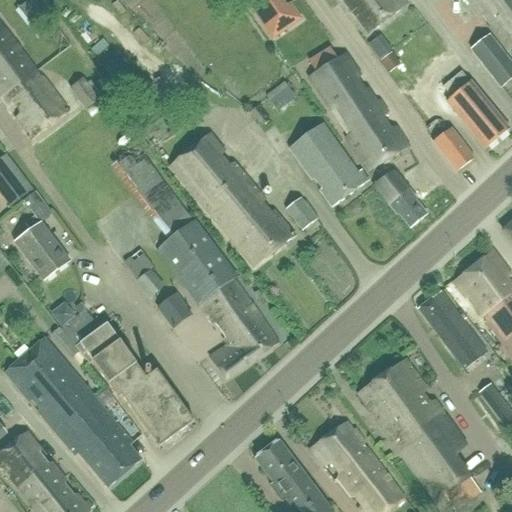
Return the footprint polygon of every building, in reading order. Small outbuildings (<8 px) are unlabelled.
[(27,0),(14,12),(37,42),(53,29),(31,0),(27,0)] [(272,40),(301,21),(290,5),(285,8),(280,0),(273,0),(253,14),(272,40)] [(342,0),(368,35),(406,5),(402,0),(342,0)] [(511,0),(465,0),(479,18),(483,16),(490,25),(488,27),(507,51),(511,47),(511,0)] [(39,77),(0,26),(0,95),(8,106),(12,103),(19,113),(15,119),(31,140),(68,113),(43,80),(39,77)] [(303,61),(332,46),(321,26),(292,40),(303,61)] [(500,89),(511,79),(511,65),(489,36),(470,51),(500,89)] [(380,62),(389,73),(399,66),(391,55),(380,62)] [(359,77),(345,57),(309,78),(331,112),(336,109),(353,135),(346,139),(368,173),(407,148),(396,129),(389,130),(381,118),(386,114),(379,103),(378,104),(368,89),(364,91),(357,80),(359,77)] [(469,84),(460,73),(442,88),(451,100),(446,104),(484,150),(509,130),(471,83),(469,84)] [(85,111),(98,101),(83,79),(69,89),(85,111)] [(264,102),(276,116),(293,101),(281,87),(264,102)] [(321,191),(334,208),(366,184),(322,125),(288,150),(313,184),(317,180),(324,189),(321,191)] [(455,173),(473,160),(451,130),(433,143),(455,173)] [(77,152),(94,148),(91,134),(74,138),(77,152)] [(230,168),(219,155),(224,151),(210,135),(170,168),(253,268),(294,237),(274,212),(270,216),(259,203),(263,200),(234,165),(230,168)] [(155,157),(162,151),(156,144),(149,149),(155,157)] [(193,223),(134,147),(109,166),(167,242),(157,250),(213,326),(216,324),(226,338),(223,340),(227,346),(209,358),(225,380),(278,343),(233,279),(236,277),(194,222),(193,223)] [(426,217),(413,201),(415,200),(393,172),(374,187),(397,216),(398,215),(410,230),(426,217)] [(22,178),(0,194),(0,195),(11,209),(33,192),(22,178)] [(43,283),(69,263),(40,224),(51,215),(34,193),(22,202),(34,217),(24,225),(29,231),(13,243),(43,283)] [(301,233),(316,221),(300,199),(284,211),(301,233)] [(511,223),(503,232),(511,243),(511,223)] [(149,299),(164,286),(150,270),(151,269),(140,254),(125,265),(136,281),(135,282),(149,299)] [(511,336),(511,282),(510,281),(511,279),(493,254),(453,283),(500,346),(511,336)] [(486,354),(440,293),(417,310),(463,371),(486,354)] [(160,315),(173,332),(189,320),(176,303),(160,315)] [(99,330),(85,311),(59,330),(89,366),(92,364),(108,385),(118,399),(121,397),(158,448),(193,423),(156,372),(145,379),(106,325),(99,330)] [(511,336),(500,346),(511,361),(511,336)] [(37,413),(54,433),(94,400),(44,341),(4,375),(29,403),(33,400),(41,410),(37,413)] [(404,362),(357,396),(434,503),(436,501),(443,511),(456,511),(481,494),(468,478),(453,458),(465,446),(433,401),(428,403),(423,395),(425,392),(404,362)] [(505,430),(511,424),(511,417),(490,387),(479,394),(505,430)] [(132,445),(94,400),(54,433),(74,457),(77,454),(107,489),(140,461),(129,447),(132,445)] [(0,415),(0,441),(13,431),(0,415)] [(352,431),(346,423),(310,451),(323,468),(331,464),(339,475),(336,479),(352,499),(354,497),(362,507),(358,510),(360,511),(387,511),(404,499),(362,446),(364,444),(354,429),(352,431)] [(41,451),(27,433),(0,454),(0,466),(36,511),(89,511),(93,508),(87,501),(83,504),(76,495),(73,496),(64,485),(65,482),(50,463),(47,464),(39,454),(41,451)] [(330,511),(330,510),(278,442),(254,460),(273,484),(269,487),(282,503),(285,501),(293,511),(330,511)]
